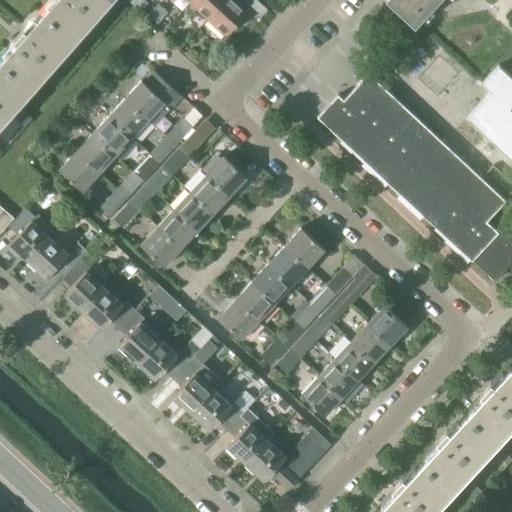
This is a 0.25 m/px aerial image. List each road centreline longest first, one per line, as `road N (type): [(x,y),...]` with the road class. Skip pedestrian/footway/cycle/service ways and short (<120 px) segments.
road 1 (residential): [(311,511),(471,333),(291,168)]
road 2 (residential): [(223,511),(0,306)]
road 3 (residential): [(171,288),(291,168)]
road 4 (residential): [(223,103),(321,0)]
road 5 (residential): [(223,103),(134,21)]
